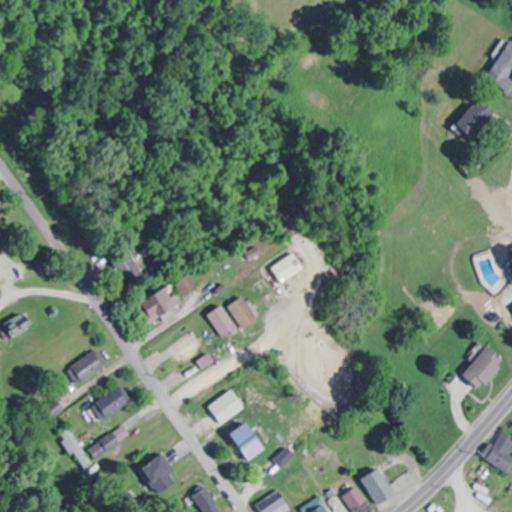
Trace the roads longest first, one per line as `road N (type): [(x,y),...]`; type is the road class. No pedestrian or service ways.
road 1 (residential): [(0,167),(241,511)]
road 2 (secondary): [(511,397),(404,511)]
road 3 (residential): [(167,405),(270,334)]
